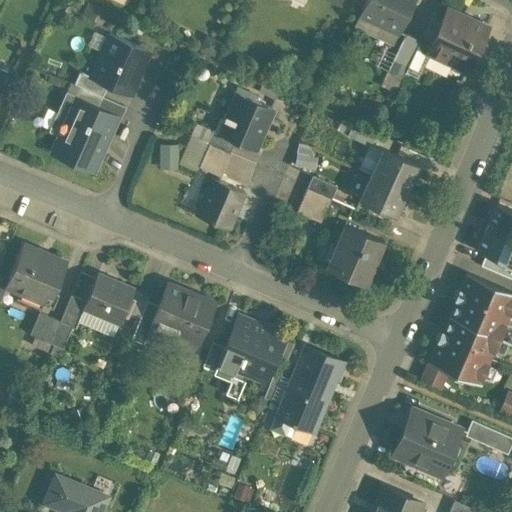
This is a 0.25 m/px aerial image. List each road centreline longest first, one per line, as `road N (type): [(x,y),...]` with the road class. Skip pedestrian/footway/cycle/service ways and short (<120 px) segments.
road 1 (residential): [(401,338),(511,73)]
road 2 (residential): [(327,511),(401,338)]
road 3 (residential): [(401,338),(241,271)]
road 4 (residential): [(241,271),(106,216)]
road 5 (residential): [(241,271),(294,145)]
road 6 (residential): [(106,216),(157,101)]
